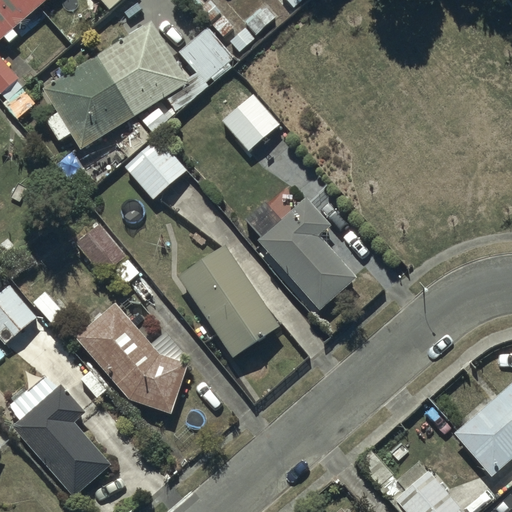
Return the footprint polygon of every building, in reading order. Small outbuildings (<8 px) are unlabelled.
[(0,0),(0,43),(4,40),(10,46),(18,38),(12,32),(48,0),(0,0)] [(100,0),(110,12),(124,0),(100,0)] [(286,0),(294,9),(304,0),(286,0)] [(116,40),(137,19),(126,8),(105,29),(116,40)] [(81,152),(165,100),(167,104),(142,123),(153,136),(235,65),(208,31),(180,54),(196,73),(189,80),(152,23),(44,90),(59,114),(46,123),(58,143),(70,136),(81,152)] [(0,61),(0,95),(7,103),(22,90),(17,84),(19,82),(0,61)] [(281,127),(254,96),(223,122),(249,153),(281,127)] [(159,140),(125,169),(153,202),(187,173),(159,140)] [(263,240),(258,244),(320,314),(357,281),(318,237),(329,228),(305,200),(301,204),(285,187),(246,221),(263,240)] [(200,193),(188,202),(214,233),(226,223),(200,193)] [(141,275),(99,226),(77,245),(105,278),(111,273),(125,289),(141,275)] [(225,249),(178,280),(233,361),(279,330),(225,249)] [(0,343),(4,348),(38,321),(10,288),(0,295),(0,343)] [(77,341),(129,402),(170,416),(187,367),(158,357),(116,307),(77,341)] [(58,391),(46,378),(10,409),(21,423),(13,430),(73,499),(109,468),(73,426),(85,415),(61,388),(58,391)] [(511,460),(511,384),(455,436),(493,477),(511,460)] [(457,452),(429,421),(410,438),(420,449),(426,444),(444,463),(457,452)] [(407,494),(396,503),(403,511),(461,511),(420,464),(398,483),(407,494)]
